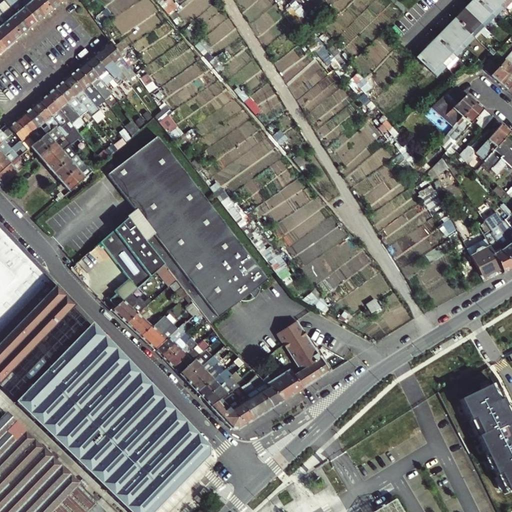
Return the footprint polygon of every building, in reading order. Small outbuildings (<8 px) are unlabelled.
[(0,11),(2,12),(21,36),(29,29),(7,3),(4,0),(0,0),(0,1),(5,7),(0,11)] [(10,0),(7,3),(29,29),(37,22),(17,0),(10,0)] [(17,0),(37,22),(44,16),(30,0),(17,0)] [(30,0),(44,16),(52,9),(44,0),(30,0)] [(44,0),(52,9),(60,3),(57,0),(44,0)] [(497,0),(478,0),(491,12),(496,17),(506,8),(497,0)] [(511,0),(497,0),(506,8),(507,9),(511,2),(511,0)] [(481,22),(468,9),(458,19),(477,37),(487,27),(481,22)] [(0,25),(14,42),(21,36),(2,12),(0,13),(0,25)] [(477,37),(458,19),(448,29),(467,47),(477,37)] [(0,41),(6,48),(14,42),(0,25),(0,41)] [(457,57),(467,47),(448,29),(439,39),(452,51),(457,57)] [(429,48),(443,61),(448,66),(457,57),(452,51),(439,39),(429,48)] [(110,40),(100,49),(120,73),(125,78),(130,74),(132,77),(135,74),(110,40)] [(286,71),(308,54),(301,46),(280,63),(286,71)] [(429,48),(419,59),(438,76),(448,66),(443,61),(429,48)] [(120,73),(100,49),(92,56),(117,85),(120,81),(116,76),(120,73)] [(511,53),(511,54),(504,63),(495,55),(483,67),(501,83),(511,70),(511,53)] [(113,88),(117,85),(92,56),(85,62),(105,86),(109,83),(113,88)] [(77,68),(104,100),(111,94),(105,86),(85,62),(77,68)] [(77,68),(69,75),(96,107),(104,101),(104,100),(77,68)] [(510,91),(511,88),(511,70),(501,83),(510,91)] [(62,82),(87,113),(90,116),(98,110),(96,107),(69,75),(62,82)] [(80,119),(87,113),(62,82),(54,88),(68,104),(80,119)] [(444,130),(448,134),(477,101),(458,84),(438,103),(449,113),(442,120),(448,125),(444,130)] [(68,104),(54,88),(47,95),(58,108),(69,122),(72,126),(80,119),(68,104)] [(72,126),(69,122),(58,108),(47,95),(39,101),(52,117),(58,124),(55,127),(63,137),(66,141),(69,145),(76,140),(78,142),(82,139),(72,126)] [(31,108),(45,124),(51,130),(55,127),(58,124),(52,117),(39,101),(31,108)] [(479,118),(487,109),(477,101),(448,134),(444,139),(448,143),(453,137),(456,140),(465,130),(467,131),(479,118)] [(51,130),(45,124),(31,108),(24,114),(43,137),(46,134),(51,130)] [(166,108),(156,115),(169,134),(179,127),(166,108)] [(489,111),(487,109),(479,118),(481,120),(489,111)] [(481,120),(479,123),(485,128),(495,117),(489,111),(481,120)] [(43,137),(24,114),(17,121),(36,143),(43,137)] [(31,147),(36,143),(17,121),(9,128),(14,134),(21,142),(28,150),(31,147)] [(480,156),(486,162),(507,138),(511,132),(511,131),(503,124),(481,149),(477,153),(480,156)] [(39,157),(54,144),(63,137),(55,127),(51,130),(46,134),(43,137),(36,143),(31,147),(39,157)] [(0,144),(14,134),(9,128),(0,135),(0,144)] [(211,323),(250,292),(260,284),(268,278),(155,136),(106,175),(134,211),(127,217),(211,323)] [(511,168),(511,149),(510,149),(511,146),(511,143),(507,138),(486,162),(483,165),(490,171),(502,159),(511,168)] [(125,143),(122,139),(114,146),(117,150),(125,143)] [(58,147),(54,144),(39,157),(46,165),(67,148),(69,145),(66,141),(58,147)] [(0,158),(11,150),(6,144),(0,150),(0,158)] [(54,175),(77,155),(69,145),(67,148),(46,165),(54,175)] [(117,150),(114,146),(106,153),(109,157),(117,150)] [(461,155),(469,164),(474,158),(471,156),(475,151),(469,146),(461,155)] [(0,173),(18,158),(11,150),(0,158),(0,173)] [(62,184),(85,165),(77,155),(54,175),(62,184)] [(0,184),(2,186),(21,169),(17,164),(22,159),(20,157),(18,158),(0,173),(0,184)] [(69,193),(91,173),(85,165),(62,184),(69,193)] [(485,222),(491,231),(511,264),(511,244),(499,227),(507,220),(505,217),(499,221),(495,215),(485,222)] [(163,264),(127,219),(101,243),(130,279),(116,289),(119,293),(111,299),(117,306),(125,299),(156,270),(163,264)] [(446,234),(457,231),(454,220),(443,224),(446,234)] [(499,227),(511,244),(511,226),(507,220),(499,227)] [(75,307),(0,227),(0,384),(75,308),(75,307)] [(496,277),(497,272),(503,269),(506,273),(511,269),(511,264),(491,231),(484,236),(491,248),(474,257),(484,275),(486,279),(491,276),(496,277)] [(156,270),(169,286),(175,280),(163,264),(156,270)] [(169,286),(180,302),(187,296),(175,280),(169,286)] [(260,287),(260,284),(250,292),(254,297),(258,293),(259,291),(260,289),(260,287)] [(127,324),(139,313),(125,299),(117,306),(113,310),(127,324)] [(153,327),(170,311),(166,306),(153,318),(150,315),(145,319),(139,313),(127,324),(141,338),(153,327)] [(285,346),(284,346),(300,372),(309,385),(328,374),(330,368),(311,339),(309,340),(297,321),(279,333),(286,344),(285,346)] [(91,325),(90,327),(15,404),(126,511),(153,511),(207,457),(208,449),(92,325),(91,325)] [(161,357),(188,330),(184,325),(166,341),(155,351),(161,357)] [(153,350),(155,351),(166,341),(153,327),(141,338),(153,350)] [(167,362),(191,338),(192,335),(188,330),(161,357),(167,362)] [(286,344),(279,333),(276,334),(284,346),(285,346),(286,344)] [(197,345),(191,338),(167,362),(173,369),(197,345)] [(204,353),(197,345),(173,369),(179,374),(204,353)] [(185,381),(211,359),(212,358),(206,351),(204,353),(179,374),(185,381)] [(191,388),(218,366),(217,365),(211,359),(185,381),(191,388)] [(224,372),(218,366),(191,388),(198,394),(220,377),(225,373),(224,372)] [(283,402),(302,389),(294,376),(290,371),(276,379),(273,374),(268,377),(263,382),(283,402)] [(294,376),(302,389),(309,385),(300,372),(294,376)] [(226,383),(220,377),(198,394),(203,400),(226,383)] [(260,384),(254,388),(273,408),(283,402),(263,382),(261,380),(258,378),(257,380),(260,384)] [(221,400),(238,388),(235,384),(230,379),(226,383),(203,400),(210,408),(221,400)] [(511,419),(494,382),(461,398),(506,492),(511,488),(511,419)] [(273,408),(254,388),(249,383),(240,389),(263,414),(273,408)] [(263,414),(240,389),(232,395),(254,420),(263,414)] [(245,426),(254,420),(232,395),(225,400),(226,402),(225,403),(245,426)] [(226,402),(225,400),(223,402),(221,400),(210,408),(231,430),(237,431),(245,426),(225,403),(226,402)] [(88,511),(97,503),(5,414),(0,419),(0,511),(88,511)]
